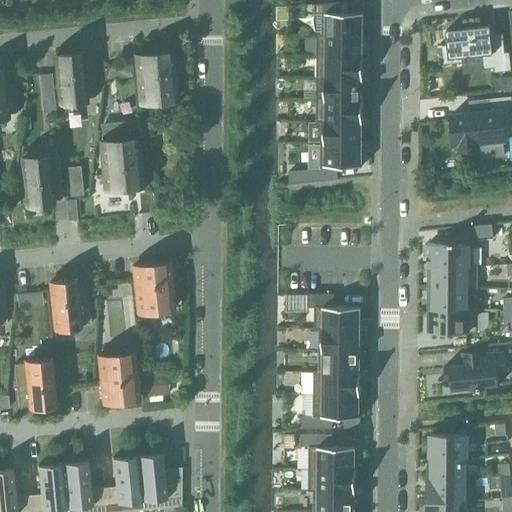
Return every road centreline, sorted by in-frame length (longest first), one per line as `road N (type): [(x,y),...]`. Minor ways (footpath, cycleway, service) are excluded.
road 1 (residential): [(387,511),(393,0)]
road 2 (residential): [(213,18),(211,252)]
road 3 (residential): [(0,39),(213,18)]
road 4 (residential): [(211,252),(0,268)]
road 5 (residential): [(210,414),(0,431)]
road 6 (residential): [(211,252),(210,414)]
